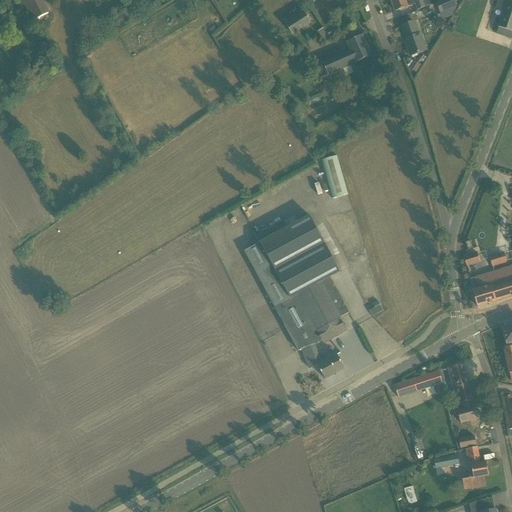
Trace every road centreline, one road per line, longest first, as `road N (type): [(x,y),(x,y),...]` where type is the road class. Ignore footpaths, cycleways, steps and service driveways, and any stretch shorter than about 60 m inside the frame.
road 1 (tertiary): [(146,511),(458,336)]
road 2 (unclassified): [(451,231),(370,0)]
road 3 (unclassified): [(511,498),(472,329)]
road 4 (tertiary): [(451,231),(511,80)]
